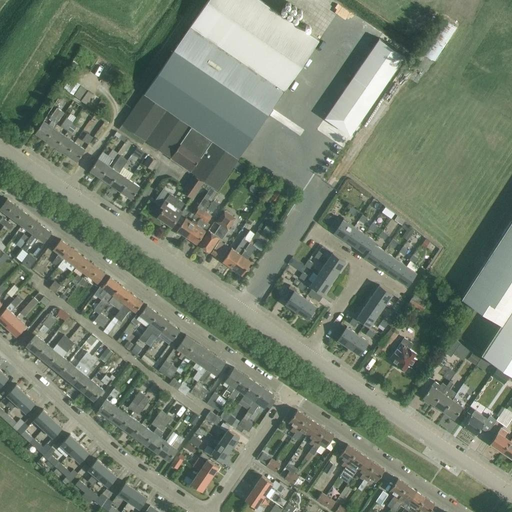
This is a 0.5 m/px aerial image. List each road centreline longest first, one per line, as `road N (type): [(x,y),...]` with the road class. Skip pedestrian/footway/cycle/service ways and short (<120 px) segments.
road 1 (residential): [(291,396),(0,182)]
road 2 (tertiary): [(241,312),(0,146)]
road 3 (unclassified): [(241,312),(389,92),(410,83)]
road 4 (residential): [(203,511),(119,455),(0,345)]
road 5 (tertiary): [(511,495),(306,355)]
road 6 (residential): [(462,511),(291,396)]
road 7 (residential): [(209,511),(291,396)]
